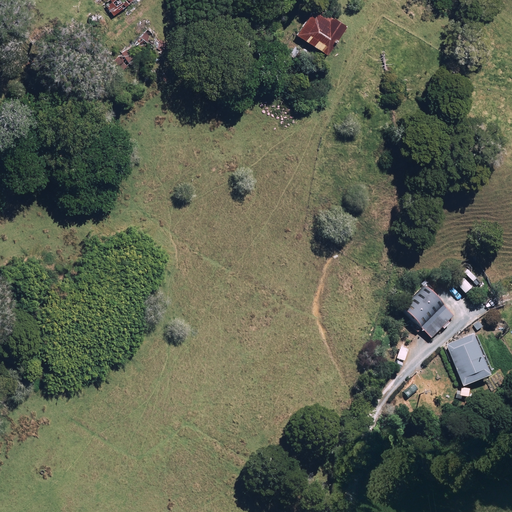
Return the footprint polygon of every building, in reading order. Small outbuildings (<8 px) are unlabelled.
[(124,0),(101,0),(112,15),(127,4),(124,0)] [(314,5),(294,36),(322,54),(342,23),(314,5)] [(145,29),(109,60),(130,84),(166,53),(145,29)] [(463,279),(456,285),(468,296),(474,290),(463,279)] [(423,291),(402,312),(431,342),(458,316),(434,291),(428,297),(423,291)] [(473,336),(445,347),(460,389),(488,378),(473,336)]
